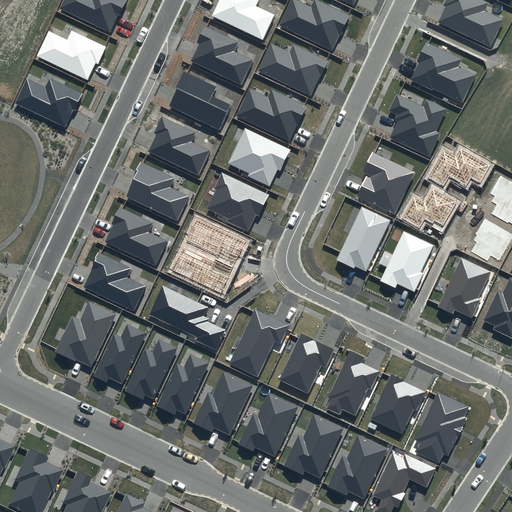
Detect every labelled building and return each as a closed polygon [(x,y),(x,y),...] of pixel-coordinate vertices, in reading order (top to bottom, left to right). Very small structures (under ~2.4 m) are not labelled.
[(20,4),(11,0),(0,0),(0,34),(30,48),(44,19),(18,8),(20,4)] [(64,0),(60,9),(110,32),(118,15),(120,16),(127,0),(64,0)] [(258,0),(219,0),(212,16),(262,40),(275,15),(256,6),(258,0)] [(350,16),(316,0),(314,0),(311,7),(295,0),(291,0),(279,25),(333,51),(350,16)] [(488,3),(482,0),(445,0),(443,5),(446,6),(438,22),(490,46),(503,19),(485,11),(488,3)] [(239,42),(205,26),(197,43),(198,44),(190,61),(241,85),(253,60),(234,51),(239,42)] [(67,39),(49,31),(37,56),(87,79),(95,62),(97,63),(106,46),(72,30),(67,39)] [(462,59),(426,42),(416,62),(418,63),(410,80),(432,90),(433,89),(462,102),(475,75),(458,67),(462,59)] [(328,61),(293,44),(289,52),(271,43),(258,70),(311,96),(328,61)] [(20,62),(0,52),(0,91),(5,94),(20,62)] [(217,86),(183,70),(175,88),(177,89),(169,106),(219,130),(231,105),(213,96),(217,86)] [(45,87),(26,78),(15,103),(65,127),(73,110),(75,111),(83,93),(49,77),(45,87)] [(267,97),(249,88),(236,115),(290,141),(306,106),(271,89),(267,97)] [(423,106),(396,93),(388,111),(397,115),(395,120),(398,121),(390,138),(429,156),(440,133),(436,132),(447,109),(427,99),(423,106)] [(196,132),(162,116),(154,133),(156,134),(147,151),(198,176),(210,150),(191,141),(196,132)] [(290,150),(245,128),(228,163),(249,173),(248,176),(269,187),(278,170),(280,171),(290,150)] [(491,165),(460,148),(456,156),(443,149),(427,177),(443,186),(449,175),(467,185),(471,177),(481,183),(491,165)] [(415,172),(373,152),(363,173),(367,174),(356,197),(395,215),(415,172)] [(175,177),(141,161),(133,179),(134,180),(126,197),(177,221),(189,196),(170,187),(175,177)] [(269,195),(222,173),(214,189),(216,190),(207,209),(228,219),(227,222),(248,232),(256,215),(259,216),(269,195)] [(511,181),(501,175),(490,194),(494,197),(492,201),(497,204),(491,214),(508,223),(509,222),(511,224),(511,181)] [(456,202),(433,188),(425,202),(414,196),(401,218),(419,229),(425,219),(433,224),(434,220),(443,225),(456,202)] [(153,223),(120,207),(111,224),(113,225),(105,243),(155,267),(168,241),(149,232),(153,223)] [(391,220),(362,207),(336,260),(354,268),(355,266),(366,272),(391,220)] [(246,241),(197,218),(187,240),(217,254),(216,256),(234,265),(246,241)] [(511,237),(511,233),(484,218),(475,234),(477,235),(473,241),(476,242),(471,251),(487,260),(490,255),(499,260),(511,237)] [(434,245),(404,231),(379,281),(395,289),(397,284),(414,292),(423,273),(421,272),(434,245)] [(213,262),(182,248),(172,269),(221,293),(234,266),(215,258),(213,262)] [(132,268),(99,252),(90,270),(92,271),(84,288),(134,312),(146,287),(128,278),(132,268)] [(491,271),(462,257),(438,307),(453,314),(455,310),(471,318),(481,298),(478,297),(491,271)] [(511,277),(510,277),(503,293),(497,290),(483,320),(495,326),(493,329),(511,338),(511,277)] [(209,307),(162,285),(148,314),(197,337),(195,341),(215,350),(225,330),(207,321),(209,318),(205,316),(209,307)] [(72,315),(54,352),(75,361),(75,359),(91,367),(116,314),(89,302),(81,320),(72,315)] [(290,325),(255,309),(229,363),(257,376),(275,340),(281,343),(290,325)] [(122,384),(146,333),(127,324),(121,337),(113,334),(93,376),(107,383),(109,378),(122,384)] [(334,349),(301,334),(279,380),(308,393),(321,365),(326,368),(334,349)] [(154,399),(178,348),(159,339),(153,352),(145,349),(125,391),(143,400),(145,395),(154,399)] [(362,362),(365,357),(350,351),(329,398),(331,399),(326,409),(340,415),(342,409),(356,416),(368,389),(371,390),(380,371),(362,362)] [(185,414),(209,363),(190,354),(184,367),(176,364),(156,406),(174,415),(177,410),(185,414)] [(254,385),(223,371),(212,394),(208,392),(193,423),(212,432),(214,428),(230,435),(254,385)] [(404,380),(391,374),(370,418),(402,433),(414,409),(417,410),(425,392),(403,381),(404,380)] [(437,391),(414,440),(419,442),(414,452),(439,464),(444,454),(448,456),(466,418),(464,416),(469,406),(437,391)] [(298,407),(268,393),(257,416),(253,414),(238,444),(254,451),(255,447),(275,457),(298,407)] [(344,428),(314,414),(303,437),(298,435),(284,466),(303,475),(305,471),(321,478),(344,428)] [(388,449),(358,434),(347,458),(342,456),(328,486),(347,495),(349,491),(364,499),(388,449)] [(0,473),(3,468),(5,469),(15,447),(0,439),(0,473)] [(48,456),(30,448),(15,480),(20,482),(9,505),(23,511),(41,511),(51,491),(53,492),(63,470),(46,462),(48,456)] [(393,452),(372,495),(381,500),(376,511),(379,511),(391,511),(395,506),(398,507),(404,493),(403,492),(410,479),(427,487),(436,468),(405,453),(403,457),(393,452)] [(97,478),(78,470),(63,502),(68,504),(64,511),(102,511),(112,492),(94,484),(97,478)] [(145,502),(126,493),(117,511),(151,511),(142,508),(145,502)]
